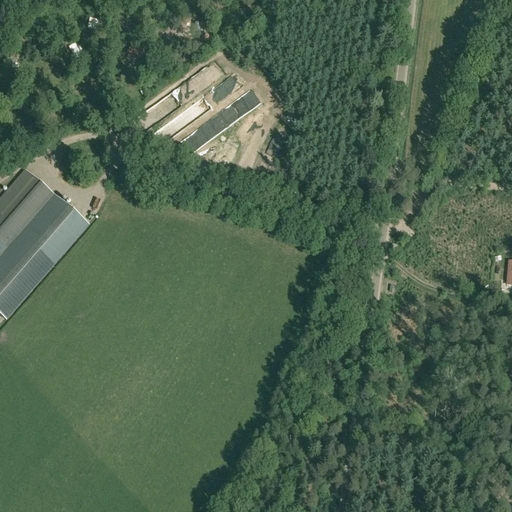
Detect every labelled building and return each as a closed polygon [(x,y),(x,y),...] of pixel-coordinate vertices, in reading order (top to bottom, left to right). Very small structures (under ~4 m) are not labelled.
[(205,26),(195,24),(192,36),(202,38),(205,26)] [(38,51),(41,56),(47,52),(47,51),(51,49),(46,38),(41,40),(42,42),(38,44),(40,50),(38,51)] [(143,47),(132,41),(125,54),(137,60),(143,47)] [(6,64),(15,69),(17,65),(9,60),(6,64)] [(201,116),(241,90),(234,79),(193,105),(201,116)] [(162,147),(202,118),(193,106),(153,136),(162,147)] [(260,122),(247,144),(261,151),(273,129),(260,122)] [(0,315),(6,320),(87,227),(25,172),(0,200),(0,315)]
